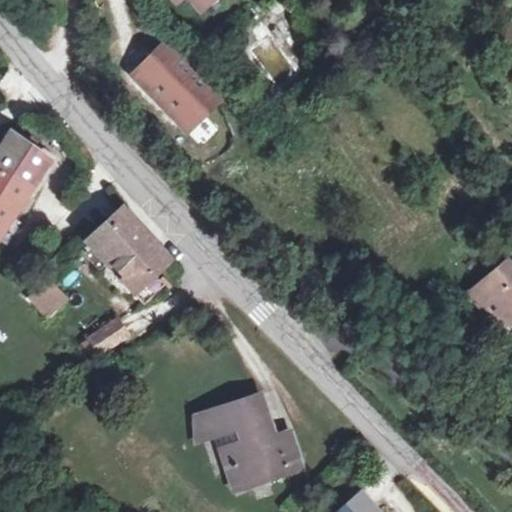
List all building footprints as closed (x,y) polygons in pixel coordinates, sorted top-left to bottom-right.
[(175,0),(177,1),(178,0),(192,0),(200,9),(211,0),(175,0)] [(511,23),(502,35),(511,43),(511,23)] [(179,136),(222,103),(169,34),(126,67),(179,136)] [(0,234),(49,159),(12,133),(0,152),(0,234)] [(152,244),(123,211),(93,239),(94,241),(109,257),(139,288),(150,299),(164,286),(153,273),(167,259),(152,244)] [(109,257),(94,241),(82,251),(99,267),(109,257)] [(511,265),(508,261),(474,290),(485,303),(480,307),(493,322),(510,324),(511,322),(511,265)] [(66,300),(49,281),(32,298),(48,316),(66,300)] [(150,299),(139,288),(134,294),(144,305),(150,299)] [(485,303),(474,290),(470,293),(480,307),(485,303)] [(118,320),(90,338),(100,353),(128,335),(118,320)] [(258,413),(266,411),(261,395),(252,398),(258,413)] [(252,398),(195,416),(197,442),(239,427),(242,443),(227,447),(232,463),(225,466),(233,488),(252,482),(251,477),(265,473),(267,479),(301,468),(290,432),(274,437),(266,411),(258,413),(252,398)] [(232,463),(227,447),(220,450),(225,466),(232,463)] [(376,511),(360,494),(338,511),(376,511)]
